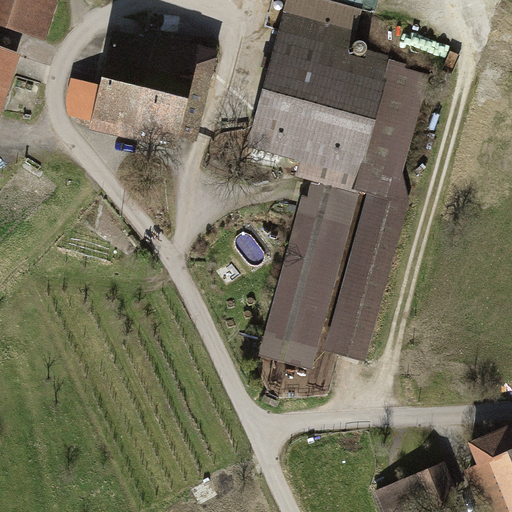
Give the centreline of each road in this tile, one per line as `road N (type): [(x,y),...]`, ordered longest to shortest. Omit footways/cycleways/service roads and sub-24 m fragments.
road 1 (unclassified): [(107,180),(177,263),(257,435)]
road 2 (track): [(177,263),(245,0)]
road 3 (unclassified): [(257,435),(295,423),(511,412)]
road 4 (track): [(107,180),(53,111),(60,65),(84,27)]
road 5 (track): [(242,11),(144,0),(84,27)]
